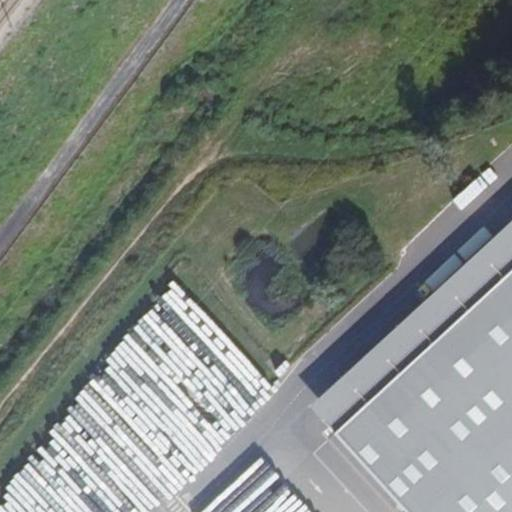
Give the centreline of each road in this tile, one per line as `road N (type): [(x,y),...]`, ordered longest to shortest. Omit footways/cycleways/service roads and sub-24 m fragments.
road 1 (track): [(0,426),(215,153)]
road 2 (unknown): [(283,405),(375,511)]
